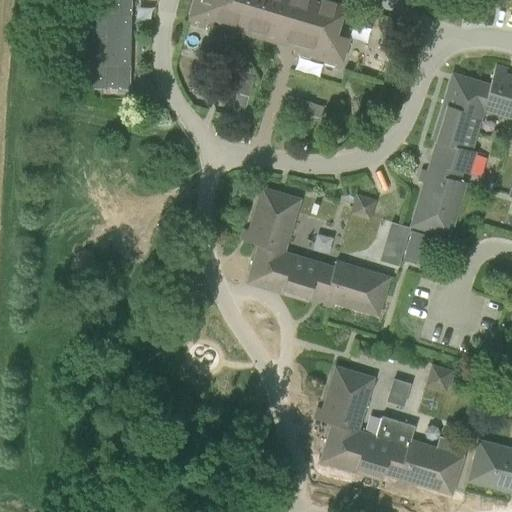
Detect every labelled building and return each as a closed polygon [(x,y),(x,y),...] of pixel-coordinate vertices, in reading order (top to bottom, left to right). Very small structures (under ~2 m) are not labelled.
[(81,0),(80,88),(128,89),(129,72),(130,3),(130,0),(81,0)] [(296,43),(293,54),(338,68),(347,39),(332,35),(341,5),(323,0),(192,0),(186,22),(204,28),(208,16),(245,28),(270,35),(296,43)] [(484,111),(511,119),(511,76),(506,74),(508,69),(496,66),(490,85),(464,77),(463,82),(462,86),(450,82),(432,140),(437,141),(434,150),(429,166),(428,171),(422,170),(419,181),(424,183),(411,227),(431,232),(451,238),(465,189),(467,183),(459,181),(462,172),(469,175),(476,152),(472,151),(477,135),(484,111)] [(241,76),(236,94),(247,97),(252,79),(241,76)] [(231,113),(241,116),(247,98),(236,94),(231,113)] [(311,103),(288,96),(285,107),(308,114),(311,103)] [(312,103),(308,114),(320,117),(323,107),(312,103)] [(54,114),(29,127),(53,174),(51,174),(61,192),(62,192),(82,231),(81,232),(90,250),(91,250),(111,288),(168,258),(151,223),(152,223),(148,215),(146,215),(113,149),(114,149),(110,140),(109,141),(91,106),(58,123),(54,114)] [(276,193),(277,192),(261,187),(248,230),(243,229),(243,230),(240,240),(244,241),(252,244),(258,245),(249,275),(283,286),(281,294),(308,302),(310,296),(324,300),(322,305),(328,307),(333,308),(335,303),(378,316),(383,301),(382,301),(384,292),(385,293),(390,277),(336,261),(334,267),(284,252),(295,216),(300,199),(282,194),(276,193)] [(351,215),(372,221),(378,201),(357,194),(356,200),(351,215)] [(399,225),(391,223),(379,261),(399,267),(410,229),(407,228),(399,225)] [(428,375),(425,385),(445,391),(451,371),(431,365),(428,375)] [(382,416),(376,436),(358,431),(374,378),(359,373),(358,374),(351,372),(351,371),(335,366),(321,412),(316,410),(313,421),(317,423),(326,425),(330,427),(322,454),(356,465),(354,472),(382,481),(384,474),(397,479),(396,484),(407,487),(408,482),(452,495),(456,480),(455,479),(458,471),(459,471),(463,456),(460,455),(437,448),(411,440),(415,426),(382,416)] [(392,376),(385,398),(401,404),(409,382),(392,376)] [(511,448),(477,440),(466,482),(511,493),(511,448)]
